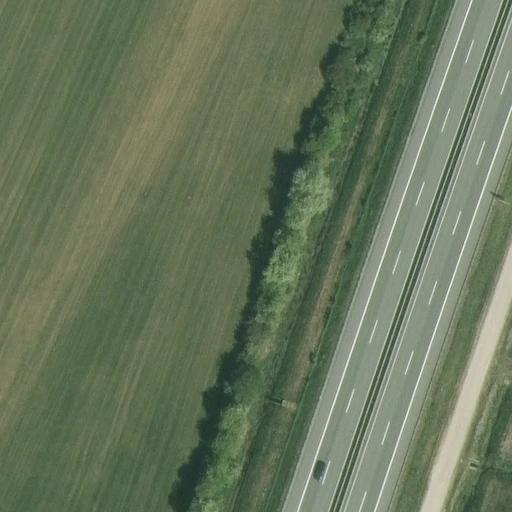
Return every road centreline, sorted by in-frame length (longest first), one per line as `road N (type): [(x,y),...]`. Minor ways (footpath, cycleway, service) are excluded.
road 1 (motorway): [(489,0),(318,511)]
road 2 (motorway): [(362,511),(511,65)]
road 3 (track): [(511,284),(435,511)]
